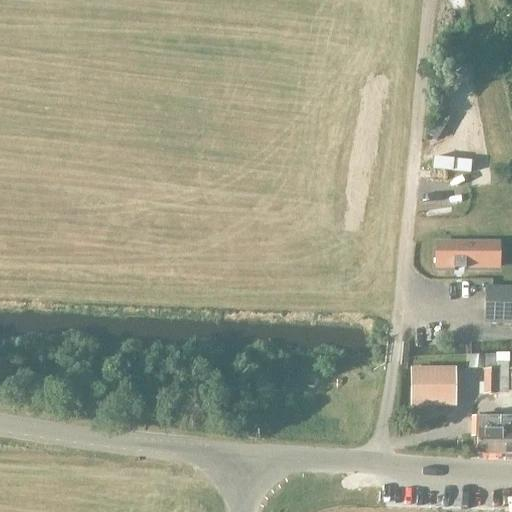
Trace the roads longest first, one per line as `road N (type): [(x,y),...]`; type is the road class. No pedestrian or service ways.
road 1 (unclassified): [(379,463),(430,0)]
road 2 (tertiary): [(249,457),(0,424)]
road 3 (tertiary): [(511,473),(379,463)]
road 4 (tertiary): [(379,463),(249,457)]
